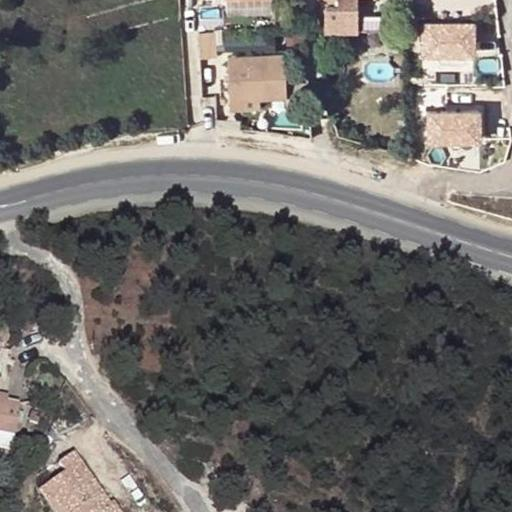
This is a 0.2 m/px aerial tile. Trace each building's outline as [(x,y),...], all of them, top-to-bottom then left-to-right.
[(271,12),(270,0),(226,0),(227,12),(271,12)] [(455,4),(436,4),(436,29),(412,29),(412,49),(455,50),(455,4)] [(217,56),(216,32),(200,32),(201,56),(217,56)] [(229,55),(231,99),(261,99),(288,97),(286,53),(229,55)] [(260,107),(261,99),(231,99),(231,108),(260,107)] [(491,106),(434,106),(434,139),(491,138),(491,106)] [(20,407),(7,404),(2,433),(16,435),(20,407)] [(95,497),(101,493),(73,454),(58,464),(65,473),(44,488),(61,511),(119,511),(113,502),(109,504),(103,509),(95,497)] [(53,511),(61,511),(44,488),(39,492),(53,511)] [(109,504),(101,493),(95,497),(103,509),(109,504)]
